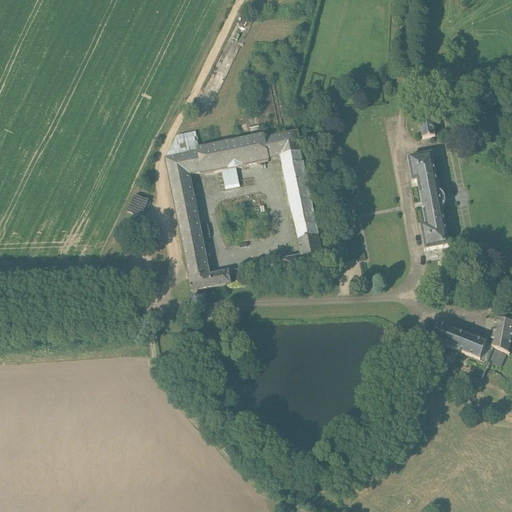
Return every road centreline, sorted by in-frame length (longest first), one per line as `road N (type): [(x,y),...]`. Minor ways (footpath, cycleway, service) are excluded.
road 1 (track): [(253,483),(174,400),(157,371),(152,332),(176,275),(158,165),(242,0)]
road 2 (track): [(426,315),(388,424),(308,503)]
road 3 (track): [(409,0),(398,152)]
